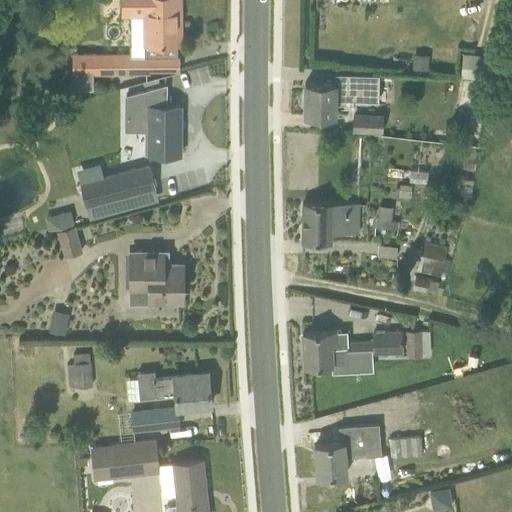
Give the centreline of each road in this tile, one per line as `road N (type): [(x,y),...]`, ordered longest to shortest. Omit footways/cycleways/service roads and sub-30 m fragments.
road 1 (secondary): [(274,511),(256,0)]
road 2 (track): [(263,281),(298,282),(511,332)]
